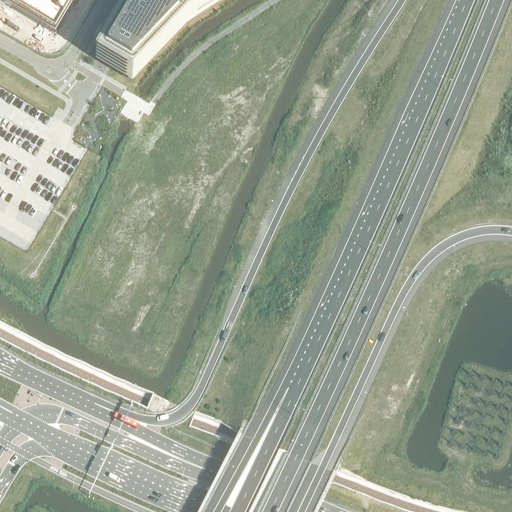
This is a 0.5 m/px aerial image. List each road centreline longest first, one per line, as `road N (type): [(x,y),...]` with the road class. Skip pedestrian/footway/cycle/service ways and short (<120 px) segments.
road 1 (motorway): [(270,511),(495,0)]
road 2 (motorway): [(400,0),(309,153),(196,396),(169,419),(115,420)]
road 3 (motorway): [(466,0),(295,389)]
road 4 (motorway): [(303,511),(414,278),(462,237),(511,232)]
road 5 (motorway): [(172,451),(62,416),(12,421)]
road 6 (trunk): [(60,445),(203,511)]
road 7 (trunk): [(312,511),(172,451)]
road 8 (motorway): [(295,389),(215,511)]
road 9 (unclassified): [(103,0),(67,60),(53,66),(0,41)]
road 10 (motorway): [(295,389),(236,511)]
road 11 (trunk): [(115,420),(0,361)]
